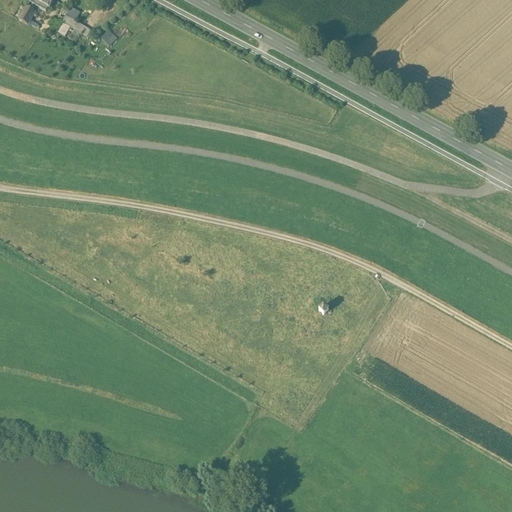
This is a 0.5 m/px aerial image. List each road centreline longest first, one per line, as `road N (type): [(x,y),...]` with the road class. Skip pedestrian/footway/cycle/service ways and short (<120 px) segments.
road 1 (track): [(0,189),(299,242),(511,345)]
road 2 (track): [(0,92),(267,138),(407,191),(511,245)]
road 3 (secondary): [(511,171),(198,0)]
